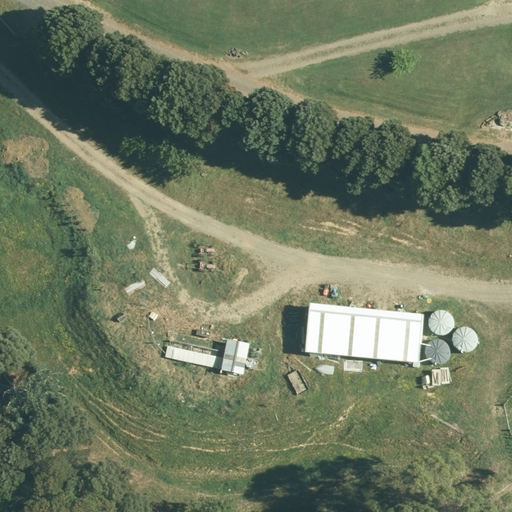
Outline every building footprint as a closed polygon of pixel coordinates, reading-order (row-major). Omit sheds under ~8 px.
[(417,282),(375,280),(374,294),(417,295),(417,282)] [(424,316),(310,307),(307,353),(420,362),(424,316)] [(428,316),(427,319),(427,321),(427,324),(427,327),(428,329),(430,331),(431,333),(434,335),(436,336),(438,337),(441,337),(444,337),(446,337),(449,336),(451,335),(453,333),(455,331),(456,328),(457,326),(457,323),(457,321),(456,318),(456,315),(454,313),(452,311),(450,310),(448,308),(445,307),(443,307),(440,307),(438,308),(435,309),(433,310),(431,312),(429,314),(428,316)] [(452,338),(452,340),(452,343),(453,346),(454,348),(455,350),(457,352),(459,354),(462,355),(464,356),(467,356),(470,356),(472,355),(475,354),(477,353),(479,351),(480,349),(482,346),(482,344),(483,341),(483,338),(482,336),(481,333),(479,331),(478,329),(475,328),(473,326),(470,326),(468,325),(465,325),(462,326),(460,327),(458,329),(456,330),(454,333),(453,335),(452,338)] [(423,348),(422,350),(422,353),(422,356),(423,359),(424,361),(426,364),(428,366),(430,367),(432,369),(435,369),(438,370),(441,370),(443,369),(446,368),(448,366),(450,364),(452,362),(453,359),(454,357),(454,354),(454,351),(454,348),(452,346),(451,344),(449,341),(447,340),(444,339),(441,338),(439,337),(436,338),(433,338),(431,339),(428,341),(426,343),(424,345),(423,348)] [(226,354),(166,344),(163,361),(251,374),(256,344),(229,340),(226,354)]
